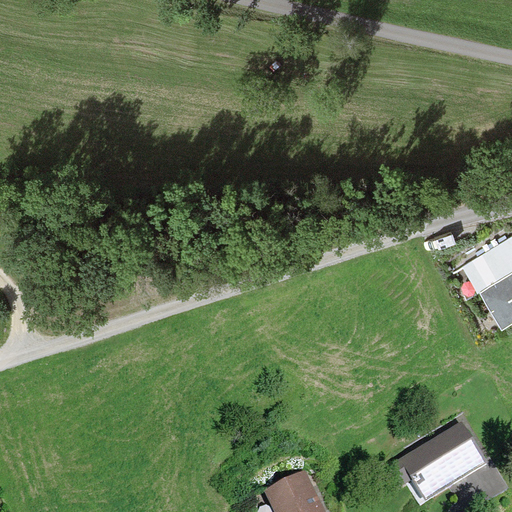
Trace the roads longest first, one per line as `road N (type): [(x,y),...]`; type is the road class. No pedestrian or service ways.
road 1 (track): [(353,246),(0,361)]
road 2 (residential): [(511,59),(233,0)]
road 3 (residential): [(511,203),(353,246)]
